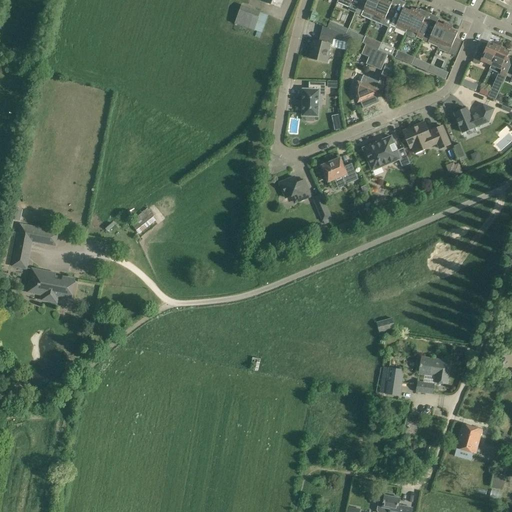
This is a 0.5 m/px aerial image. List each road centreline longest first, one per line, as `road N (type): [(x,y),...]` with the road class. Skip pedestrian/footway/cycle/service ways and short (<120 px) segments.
road 1 (residential): [(480,18),(447,94),(294,155),(279,141),(307,0)]
road 2 (unclassified): [(172,304),(252,296),(511,185)]
road 3 (residential): [(472,365),(435,465),(423,480),(403,483)]
road 4 (track): [(403,483),(306,471),(297,511)]
road 5 (track): [(511,237),(472,365)]
